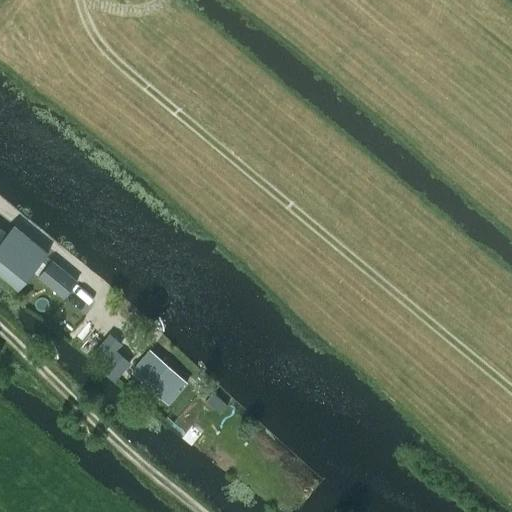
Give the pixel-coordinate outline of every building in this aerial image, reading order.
[(0,229),(0,271),(15,284),(44,250),(12,225),(6,234),(0,229)] [(51,260),(38,275),(61,295),(73,280),(51,260)] [(109,332),(93,350),(104,360),(97,367),(114,381),(131,362),(116,350),(122,344),(109,332)] [(151,349),(131,370),(169,405),(188,383),(151,349)] [(213,392),(206,400),(219,412),(226,403),(213,392)]
